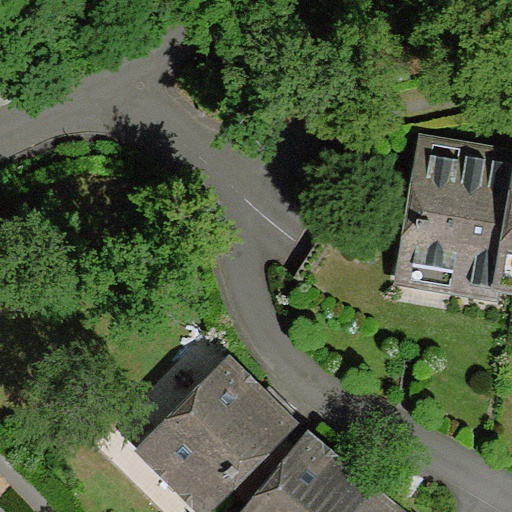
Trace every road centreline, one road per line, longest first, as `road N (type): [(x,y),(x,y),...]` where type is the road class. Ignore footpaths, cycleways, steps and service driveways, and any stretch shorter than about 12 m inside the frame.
road 1 (residential): [(107,83),(229,184),(248,285),(306,382),(511,492)]
road 2 (residential): [(284,0),(107,83)]
